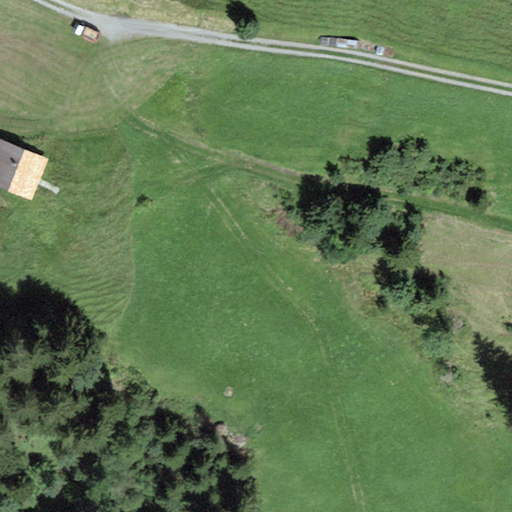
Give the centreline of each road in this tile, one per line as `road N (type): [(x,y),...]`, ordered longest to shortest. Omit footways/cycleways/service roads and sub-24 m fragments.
road 1 (track): [(511,235),(314,193),(189,152),(108,100),(99,76),(117,35)]
road 2 (track): [(36,0),(117,35),(336,61),(511,97)]
